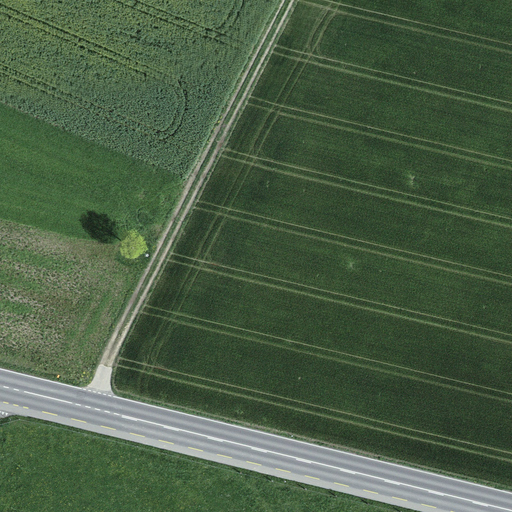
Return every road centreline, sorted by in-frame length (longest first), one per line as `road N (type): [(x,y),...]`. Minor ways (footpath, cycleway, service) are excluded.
road 1 (secondary): [(509,511),(0,382)]
road 2 (track): [(286,0),(116,337),(92,406)]
